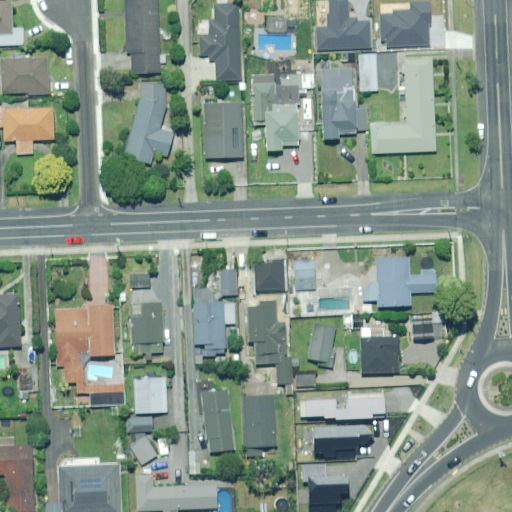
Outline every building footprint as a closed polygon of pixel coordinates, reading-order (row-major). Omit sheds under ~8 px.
[(11,0),(0,0),(0,45),(25,45),(24,28),(12,28),(11,0)] [(160,73),(158,0),(125,0),(126,40),(122,40),(123,54),(131,54),(132,74),(160,73)] [(381,0),(382,15),(420,15),(419,0),(381,0)] [(240,4),(215,5),(215,20),(209,20),(209,34),(199,34),(200,55),(215,55),(216,80),(242,80),(240,4)] [(391,18),(359,17),(357,50),(380,51),(380,40),(390,40),(391,18)] [(409,47),(409,38),(392,38),(392,48),(409,47)] [(377,54),(360,55),(362,91),(378,90),(377,54)] [(48,93),(48,58),(1,59),(1,94),(48,93)] [(402,73),(405,73),(406,79),(399,79),(400,95),(406,94),(407,107),(404,108),(404,117),(407,117),(407,123),(371,125),(372,153),(436,151),(432,58),(405,59),(405,64),(402,64),(402,73)] [(355,110),(354,69),(340,69),(340,77),(322,77),(322,139),(339,139),(339,133),(368,133),(367,110),(355,110)] [(313,73),(282,73),(282,88),(313,88),(313,73)] [(165,81),(140,81),(140,101),(125,157),(149,163),(153,151),(168,155),(174,133),(160,129),(166,101),(165,81)] [(276,104),(275,83),(253,83),(254,124),(267,124),(267,151),(282,150),(282,144),(298,143),(297,103),(276,104)] [(242,157),(242,103),(205,103),(206,158),(242,157)] [(55,139),(54,109),(0,108),(0,127),(5,127),(5,140),(18,140),(18,153),(33,153),(33,139),(55,139)] [(410,275),(409,258),(377,259),(378,284),(362,284),(363,301),(378,301),(378,306),(412,305),(411,293),(437,292),(437,275),(410,275)] [(317,289),(316,260),(295,261),(296,290),(317,289)] [(237,269),(221,269),(221,295),(237,295),(237,269)] [(152,274),(128,276),(129,289),(153,287),(152,274)] [(258,284),(248,284),(248,302),(258,302),(258,284)] [(236,323),(236,302),(225,302),(225,297),(212,298),(212,290),(194,290),(196,364),(208,363),(208,355),(225,354),(225,323),(236,323)] [(0,344),(22,344),(20,291),(0,292),(0,344)] [(131,344),(135,344),(135,355),(164,354),(162,300),(133,301),(134,316),(130,316),(131,344)] [(83,384),(81,352),(89,351),(89,356),(115,355),(112,306),(55,309),(58,366),(65,366),(66,382),(77,381),(79,404),(91,403),(91,406),(125,403),(123,382),(83,384)] [(283,355),(283,332),(276,333),(276,306),(247,306),(248,342),(255,341),(255,364),(277,363),(277,383),(287,383),(287,394),(294,394),(294,355),(283,355)] [(335,326),(315,323),(309,359),(329,362),(335,326)] [(372,328),(362,328),(361,372),(398,373),(398,332),(387,332),(387,328),(372,328)] [(39,390),(38,368),(19,369),(20,399),(29,398),(29,391),(39,390)] [(315,386),(315,374),(297,374),(297,386),(315,386)] [(168,412),(166,378),(135,379),(136,413),(168,412)] [(234,449),(227,390),(201,393),(208,452),(234,449)] [(348,417),(349,392),(320,392),(320,417),(348,417)] [(315,395),(295,393),(294,403),(301,404),(301,414),(314,415),(315,395)] [(277,446),(274,395),(243,396),(245,447),(277,446)] [(154,416),(126,416),(126,432),(154,432),(154,416)] [(352,477),(351,424),(324,424),(325,473),(334,472),(334,477),(352,477)] [(149,446),(148,434),(132,435),(132,450),(141,463),(154,453),(149,446)] [(312,441),(296,442),(296,471),(309,470),(309,460),(312,460),(312,441)] [(0,447),(0,474),(6,474),(8,511),(23,511),(36,511),(32,446),(0,447)] [(122,511),(121,465),(58,467),(60,503),(47,504),(47,511),(122,511)] [(155,474),(136,475),(138,511),(164,510),(164,511),(178,511),(178,508),(218,506),(217,484),(156,487),(155,474)] [(310,495),(310,476),(297,477),(297,496),(310,495)]
